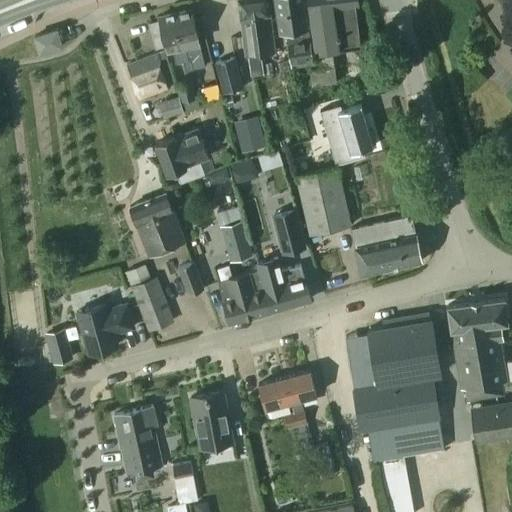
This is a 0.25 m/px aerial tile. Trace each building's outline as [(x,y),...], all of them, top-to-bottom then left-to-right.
[(268,0),(239,0),(245,40),(247,55),(275,51),(268,0)] [(275,0),(281,32),(287,31),(291,63),(292,69),(303,67),(316,65),(317,65),(316,54),(313,54),(311,40),(310,27),(304,0),(275,0)] [(317,65),(316,65),(316,69),(311,70),(313,84),(336,81),(332,51),(356,48),(352,19),(357,18),(355,6),(359,5),(358,0),(309,0),(317,53),(316,54),(317,65)] [(192,8),(177,12),(180,28),(177,29),(181,43),(186,42),(186,45),(192,64),(193,69),(205,67),(203,56),(200,46),(197,47),(196,42),(200,41),(192,8)] [(161,20),(151,23),(157,47),(167,44),(168,50),(172,49),(176,63),(184,61),(186,71),(193,69),(192,64),(186,45),(186,42),(181,43),(177,29),(180,28),(177,12),(160,16),(161,20)] [(40,53),(62,46),(57,30),(35,37),(40,53)] [(236,57),(215,62),(223,94),(244,88),(236,57)] [(140,98),(168,88),(157,60),(150,62),(149,59),(145,61),(145,59),(129,65),(140,98)] [(191,82),(176,85),(181,102),(184,111),(201,106),(198,98),(196,98),(191,82)] [(218,84),(200,89),(204,103),(221,98),(218,84)] [(341,105),(320,111),(320,112),(323,111),(338,163),(336,163),(336,165),(366,156),(365,155),(364,155),(363,150),(374,146),(373,145),(372,145),(372,144),(376,143),(372,129),(368,130),(361,106),(362,105),(361,104),(341,110),(340,106),(341,106),(341,105)] [(259,122),(236,128),(242,152),(265,146),(259,122)] [(179,182),(204,172),(200,162),(211,158),(198,126),(176,135),(176,134),(154,143),(167,175),(175,172),(179,182)] [(276,148),(261,152),(273,190),(288,185),(276,148)] [(296,175),(309,235),(352,225),(338,166),(296,175)] [(150,255),(170,247),(186,241),(182,232),(181,232),(166,193),(131,206),(150,255)] [(239,205),(217,211),(221,226),(243,220),(239,205)] [(297,207),(271,214),(281,253),(307,247),(297,207)] [(412,213),(351,227),(357,253),(362,251),(367,273),(423,260),(416,232),(412,213)] [(243,220),(221,226),(231,261),(252,255),(243,220)] [(277,258),(258,264),(259,270),(261,275),(270,310),(310,298),(304,278),(300,264),(281,270),(277,258)] [(205,289),(194,261),(177,267),(188,296),(205,289)] [(228,279),(218,282),(230,322),(270,310),(261,275),(259,270),(248,273),(248,272),(227,278),(228,279)] [(131,285),(149,331),(175,321),(157,275),(131,285)] [(452,328),(454,328),(463,387),(506,380),(500,339),(504,338),(501,321),(509,320),(505,297),(449,305),(452,328)] [(107,303),(77,311),(89,353),(118,345),(113,329),(119,327),(120,331),(134,327),(127,303),(108,308),(107,303)] [(432,317),(394,324),(368,328),(378,383),(354,387),(362,430),(368,428),(374,460),(444,448),(432,375),(441,373),(432,317)] [(63,329),(47,333),(55,362),(71,358),(63,329)] [(311,369),(284,376),(291,401),(293,411),(294,411),(298,426),(308,423),(306,417),(301,398),(318,394),(311,369)] [(284,376),(258,383),(265,408),(291,401),(284,376)] [(224,391),(207,394),(191,397),(201,447),(233,441),(224,391)] [(511,399),(471,405),(473,417),(476,440),(511,434),(511,399)] [(114,414),(115,417),(125,461),(147,456),(150,468),(163,465),(154,425),(157,424),(153,405),(114,414)] [(293,411),(283,414),(284,417),(287,428),(298,426),(294,411),(293,411)] [(298,426),(303,443),(313,440),(308,423),(298,426)] [(191,461),(172,464),(175,477),(193,473),(191,461)] [(198,501),(193,473),(175,477),(180,504),(187,503),(198,501)] [(111,478),(115,494),(129,490),(125,475),(111,478)] [(294,511),(358,511),(356,497),(294,507),(294,511)] [(188,511),(187,503),(180,504),(169,506),(170,511),(188,511)]
